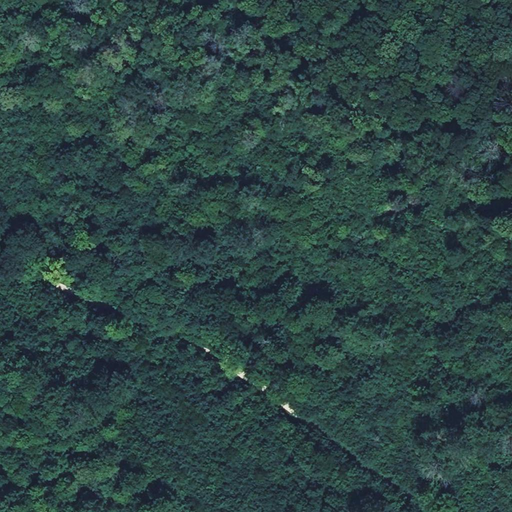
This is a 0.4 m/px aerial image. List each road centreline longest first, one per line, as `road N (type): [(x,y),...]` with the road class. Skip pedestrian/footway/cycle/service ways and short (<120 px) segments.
road 1 (track): [(0,264),(204,351),(431,511)]
road 2 (track): [(176,511),(0,342)]
